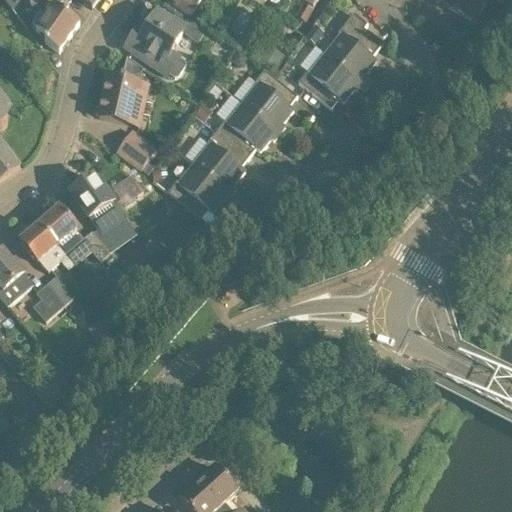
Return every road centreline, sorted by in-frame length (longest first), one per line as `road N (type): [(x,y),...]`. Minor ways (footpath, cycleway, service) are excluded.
road 1 (track): [(232,337),(224,302),(322,244),(377,185),(429,109),(437,79),(415,54)]
road 2 (residential): [(40,511),(186,363),(232,337)]
road 3 (track): [(200,443),(230,413),(278,396),(362,406),(420,432)]
road 4 (unclassified): [(297,182),(339,147),(413,61),(413,48),(380,0)]
road 5 (residential): [(389,308),(511,121)]
road 6 (unclassified): [(40,178),(69,122),(79,64),(125,0)]
road 7 (residential): [(389,308),(298,310),(232,337)]
road 8 (residential): [(232,337),(292,326),(393,329)]
